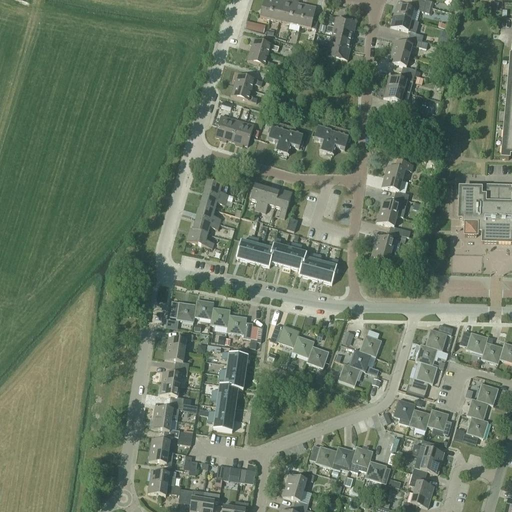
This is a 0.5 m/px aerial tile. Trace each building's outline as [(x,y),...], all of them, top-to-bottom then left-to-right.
[(264,0),(260,19),(270,21),(274,0),(264,0)] [(278,0),(274,0),(270,21),(279,24),(284,2),(278,1),(278,0)] [(419,0),(412,0),(411,4),(430,9),(432,3),(419,0)] [(291,4),(284,2),(279,24),(289,26),(295,2),(291,2),(291,4)] [(299,28),(300,28),(305,7),(298,5),(298,3),(295,2),(289,26),(288,31),(298,33),(299,28)] [(490,2),(488,9),(496,11),(498,4),(490,2)] [(396,6),(393,18),(418,24),(411,22),(414,11),(429,16),(430,9),(411,4),(409,10),(396,6)] [(316,9),(305,7),(300,28),(310,31),(311,30),(316,32),(318,21),(313,20),(316,9)] [(334,25),(333,29),(354,34),(356,24),(336,19),(336,20),(329,18),(328,24),(334,25)] [(415,35),(418,24),(393,18),(390,28),(410,34),(408,40),(428,45),(428,44),(421,43),(423,37),(415,35)] [(265,28),(258,26),(256,33),(264,35),(265,28)] [(332,35),(331,39),(352,44),(354,34),(333,29),(327,28),(326,33),(332,35)] [(350,54),(352,44),(331,39),(330,44),(324,42),(323,48),(329,49),(350,54)] [(426,51),(428,45),(408,40),(407,45),(394,42),(391,53),(409,58),(412,47),(426,51)] [(254,42),(251,52),(268,57),(269,51),(278,53),(279,49),(254,42)] [(310,50),(311,44),(303,42),(302,48),(310,50)] [(511,50),(501,160),(508,161),(509,157),(511,157),(511,42),(511,43),(511,47),(511,50)] [(348,63),(350,54),(329,49),(328,53),(322,52),(321,57),(327,58),(348,63)] [(266,63),(268,57),(251,52),(248,63),(273,70),(274,66),(266,63)] [(406,69),(409,58),(391,53),(388,64),(403,68),(401,74),(414,78),(416,72),(406,69)] [(292,64),(282,61),(281,69),(290,72),(292,64)] [(447,72),(440,70),(438,76),(446,78),(447,72)] [(389,77),(386,88),(409,95),(414,78),(401,74),(399,80),(389,77)] [(237,77),(234,87),(251,92),(253,86),(261,88),(262,84),(237,77)] [(423,81),(416,79),(415,85),(422,87),(423,81)] [(249,98),(251,92),(234,87),(231,98),(256,105),(257,101),(249,98)] [(403,117),(409,95),(386,88),(383,99),(392,102),(388,113),(403,117)] [(232,106),(222,103),(221,110),(230,113),(232,106)] [(219,142),(222,143),(229,120),(221,118),(215,139),(219,140),(219,142)] [(227,142),(231,143),(237,122),(229,120),(222,143),(226,144),(227,142)] [(235,147),(239,148),(245,125),(237,122),(231,143),(236,145),(235,147)] [(299,152),(304,137),(295,134),(296,130),(275,123),(273,128),(272,128),(268,142),(277,145),(274,153),(289,157),(291,150),(299,152)] [(245,125),(239,148),(242,149),(243,146),(248,148),(253,127),(245,125)] [(335,150),(344,152),(348,138),(350,133),(328,126),(326,130),(318,128),(314,142),(321,145),(319,153),(333,158),(335,150)] [(387,167),(384,178),(401,183),(404,172),(410,173),(412,167),(397,163),(395,169),(387,167)] [(398,194),(401,183),(384,178),(382,190),(396,194),(394,199),(407,203),(408,197),(398,194)] [(207,183),(204,196),(226,202),(228,197),(226,196),(220,194),(222,188),(207,183)] [(255,212),(260,214),(267,191),(255,187),(250,202),(257,204),(255,212)] [(511,191),(510,191),(510,189),(487,189),(487,191),(459,190),(459,220),(462,220),(461,227),(465,227),(464,238),(476,238),(476,235),(479,235),(482,235),(482,245),(511,245),(511,238),(511,191)] [(268,207),(274,209),(279,194),(267,191),(260,214),(265,215),(268,207)] [(280,191),(279,194),(274,209),(281,211),(278,219),(284,221),(292,195),(280,191)] [(225,208),(226,202),(204,196),(200,208),(215,212),(217,205),(225,208)] [(382,202),(379,213),(396,218),(403,220),(406,209),(407,203),(394,199),(393,205),(382,202)] [(213,219),(215,212),(200,208),(196,220),(219,226),(220,221),(213,219)] [(390,229),(389,234),(406,239),(409,239),(410,233),(404,232),(393,229),(396,218),(379,213),(376,224),(390,229)] [(217,232),(219,226),(196,220),(193,232),(207,236),(209,229),(217,232)] [(290,220),(286,232),(294,234),(297,223),(290,220)] [(205,243),(207,236),(193,232),(193,233),(189,232),(186,243),(212,251),(214,245),(205,243)] [(405,244),(406,239),(389,234),(387,240),(377,237),(374,248),(391,253),(395,242),(401,244),(401,243),(405,244)] [(248,263),(254,240),(249,238),(248,245),(241,243),(237,260),(248,263)] [(259,241),(254,240),(248,263),(258,266),(263,249),(257,248),(259,241)] [(281,242),(276,240),(275,245),(269,269),(271,264),(281,267),(285,250),(279,248),(281,242)] [(269,269),(275,245),(270,244),(269,250),(263,249),(258,266),(269,269)] [(291,252),(285,250),(281,267),(291,269),(297,246),(293,245),(291,252)] [(297,246),(291,269),(300,272),(304,260),(305,261),(307,256),(300,254),(302,247),(297,246)] [(391,253),(374,248),(371,260),(380,262),(378,268),(393,272),(394,266),(388,264),(391,253)] [(310,262),(305,261),(304,260),(300,272),(299,277),(310,280),(316,256),(311,255),(310,262)] [(316,256),(310,280),(320,282),(325,266),(319,264),(321,257),(316,256)] [(331,267),(325,266),(320,282),(332,285),(338,262),(333,260),(331,267)] [(194,320),(211,322),(213,310),(214,305),(196,302),(196,307),(194,320)] [(193,324),(194,320),(196,307),(179,305),(178,305),(172,304),(169,320),(176,321),(176,322),(193,324)] [(210,327),(227,330),(229,317),(230,312),(213,310),(211,322),(210,327)] [(246,320),(229,317),(227,330),(226,334),(243,337),(243,340),(250,341),(253,326),(246,325),(246,320)] [(277,344),(294,350),(298,338),(299,333),(283,328),(283,329),(275,327),(269,344),(276,346),(277,344)] [(430,331),(425,347),(425,348),(437,352),(442,353),(447,337),(451,338),(453,331),(439,327),(437,333),(430,331)] [(353,336),(345,333),(341,345),(349,348),(353,336)] [(488,340),(471,335),(464,333),(460,347),(467,349),(466,352),(482,356),(482,357),(486,344),(488,340)] [(168,339),(167,351),(185,353),(186,342),(192,343),(193,337),(180,335),(179,341),(168,339)] [(365,337),(359,353),(359,354),(371,358),(375,360),(381,343),(365,337)] [(314,344),(298,338),(294,350),(292,354),(308,360),(308,361),(312,349),(314,344)] [(502,349),(486,344),(482,357),(482,356),(481,361),(498,366),(499,361),(511,365),(511,346),(504,344),(502,349)] [(432,368),(437,352),(425,348),(425,347),(420,346),(415,363),(420,364),(432,368)] [(329,354),(312,349),(308,361),(308,360),(307,365),(323,371),(329,354)] [(183,365),(185,353),(167,351),(165,362),(176,363),(175,370),(188,372),(189,366),(183,365)] [(354,352),(348,368),(360,372),(360,373),(365,374),(371,358),(359,354),(359,353),(354,352)] [(229,361),(228,367),(245,369),(246,358),(223,355),(222,360),(229,361)] [(276,357),(270,355),(267,362),(273,364),(276,357)] [(420,364),(415,381),(412,380),(410,388),(426,392),(428,385),(432,386),(437,369),(432,368),(420,364)] [(289,366),(287,372),(293,374),(295,368),(289,366)] [(354,389),(360,373),(360,372),(348,368),(343,366),(338,383),(354,389)] [(243,380),(245,369),(228,367),(227,373),(220,372),(220,377),(243,380)] [(369,374),(379,376),(380,370),(370,368),(369,374)] [(163,374),(162,386),(179,388),(181,377),(187,378),(188,372),(175,370),(174,376),(163,374)] [(226,382),(225,388),(225,389),(237,391),(242,391),(243,380),(220,377),(219,381),(226,382)] [(380,383),(374,381),(372,387),(378,389),(380,383)] [(170,399),(170,404),(183,406),(184,400),(178,399),(179,388),(162,386),(160,397),(170,399)] [(481,386),(475,402),(475,403),(487,406),(487,407),(492,408),(498,391),(481,386)] [(212,393),(212,397),(236,401),(237,391),(225,389),(225,388),(220,387),(220,393),(212,393)] [(473,393),(467,391),(464,399),(471,401),(473,393)] [(218,403),(217,409),(234,412),(236,401),(212,397),(211,402),(218,403)] [(398,425),(408,428),(410,423),(413,411),(414,411),(415,406),(398,401),(393,418),(399,420),(398,425)] [(482,423),(482,422),(487,407),(487,406),(475,403),(475,402),(471,401),(465,418),(470,419),(482,423)] [(182,413),(183,406),(170,404),(169,410),(155,409),(153,420),(177,423),(178,412),(182,413)] [(209,414),(209,418),(232,422),(234,412),(217,409),(216,415),(209,414)] [(430,416),(414,411),(413,411),(410,423),(408,428),(425,433),(427,428),(426,428),(430,416)] [(431,411),(430,416),(426,428),(427,428),(443,433),(448,416),(431,411)] [(391,425),(386,415),(379,418),(383,428),(391,425)] [(510,420),(501,417),(498,426),(508,429),(510,420)] [(230,433),(232,422),(209,418),(208,423),(215,424),(214,431),(230,433)] [(470,419),(465,436),(482,441),(487,424),(482,422),(482,423),(470,419)] [(177,424),(177,423),(153,420),(153,421),(151,421),(150,430),(152,430),(152,431),(164,433),(164,438),(178,440),(192,442),(193,435),(192,435),(169,432),(171,423),(177,424)] [(456,431),(453,441),(461,443),(464,433),(456,431)] [(152,441),(150,452),(173,455),(168,454),(170,443),(152,441)] [(426,450),(423,460),(440,466),(444,455),(433,451),(435,445),(422,441),(420,448),(426,450)] [(337,454),(320,449),(320,450),(314,448),(310,462),(316,463),(315,465),(332,470),(337,454)] [(356,449),(354,453),(355,454),(351,466),(350,470),(349,472),(357,474),(358,472),(366,474),(367,470),(368,470),(370,463),(373,454),(367,452),(368,449),(365,448),(362,449),(362,451),(356,449)] [(350,470),(351,466),(355,454),(354,453),(338,449),(337,454),(332,470),(340,472),(341,468),(350,470)] [(171,469),(173,455),(150,452),(149,463),(165,466),(164,468),(171,469)] [(403,454),(398,453),(394,464),(399,465),(403,454)] [(183,471),(189,472),(191,463),(191,459),(185,458),(183,471)] [(437,477),(440,466),(423,460),(423,461),(417,459),(412,475),(425,479),(427,474),(437,477)] [(191,463),(189,472),(189,477),(195,478),(197,464),(191,463)] [(386,468),(370,463),(368,470),(367,470),(366,474),(365,480),(381,485),(386,468)] [(230,470),(224,469),(222,482),(228,483),(230,470)] [(247,472),(240,471),(238,484),(245,485),(247,472)] [(151,473),(150,484),(171,487),(172,480),(175,481),(176,475),(167,474),(167,476),(151,473)] [(253,485),(255,474),(248,473),(246,484),(253,485)] [(290,477),(287,488),(303,493),(306,482),(313,484),(314,477),(302,474),(300,480),(290,477)] [(415,489),(413,494),(430,499),(434,488),(423,485),(425,479),(412,475),(408,487),(415,489)] [(342,484),(337,483),(334,492),(340,494),(342,484)] [(187,492),(180,491),(181,489),(171,488),(171,487),(150,484),(148,495),(165,498),(166,495),(179,497),(178,505),(185,506),(187,492)] [(300,504),(303,493),(287,488),(283,499),(296,502),(294,508),(306,511),(308,506),(300,504)] [(193,493),(187,492),(185,506),(190,507),(189,511),(201,511),(204,494),(193,493)] [(212,511),(214,504),(218,504),(220,497),(204,494),(201,511),(212,511)] [(427,510),(430,499),(413,494),(410,505),(404,503),(402,509),(405,510),(404,511),(415,511),(417,507),(427,510)] [(222,511),(234,511),(236,503),(235,503),(234,510),(223,508),(222,511)] [(248,505),(236,503),(234,511),(245,511),(247,511),(248,505)]
